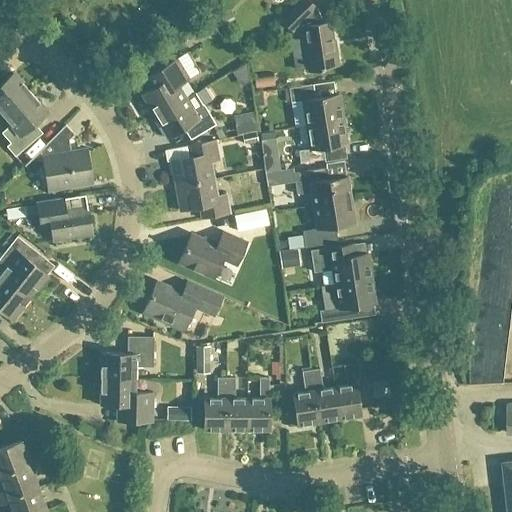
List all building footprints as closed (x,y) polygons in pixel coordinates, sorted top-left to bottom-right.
[(307,0),(301,0),(282,20),(293,30),(294,29),(303,38),(308,71),(322,69),(322,67),(338,65),(335,48),(333,48),(330,22),(313,25),(312,11),(315,8),(307,0)] [(198,9),(194,13),(200,19),(204,14),(198,9)] [(222,30),(236,23),(230,12),(217,19),(222,30)] [(203,20),(192,31),(203,41),(213,30),(203,20)] [(253,60),(260,77),(275,72),(268,55),(253,60)] [(155,116),(186,98),(179,86),(189,79),(177,59),(143,79),(149,90),(142,94),(155,116)] [(3,116),(30,92),(14,73),(0,84),(0,118),(3,116)] [(273,78),(254,80),(255,89),(274,86),(273,78)] [(289,90),(284,91),(286,101),(290,101),(291,102),(303,101),(307,127),(342,122),(338,95),(314,98),(312,85),(289,89),(289,90)] [(30,92),(3,116),(11,126),(2,133),(11,143),(7,147),(16,157),(38,138),(29,129),(48,113),(30,92)] [(195,92),(186,98),(155,116),(168,138),(184,129),(191,140),(216,125),(204,105),(202,105),(195,92)] [(263,105),(261,94),(254,95),(255,106),(263,105)] [(252,111),(232,115),(236,136),(242,134),(256,132),(252,111)] [(342,122),(307,127),(310,149),(298,151),(300,163),(324,160),(322,148),(346,144),(342,122)] [(44,166),(48,189),(92,182),(87,151),(68,154),(66,142),(74,134),(65,125),(24,166),(33,175),(42,166),(44,166)] [(221,129),(215,133),(220,139),(227,138),(221,129)] [(261,138),(275,136),(274,129),(260,131),(261,138)] [(256,132),(242,134),(244,145),(258,142),(256,132)] [(175,185),(213,179),(210,161),(219,160),(215,141),(188,146),(190,157),(171,161),(175,185)] [(327,168),(293,173),(297,194),(311,192),(313,206),(351,200),(347,176),(328,179),(327,168)] [(275,184),(273,171),(265,172),(267,186),(275,184)] [(213,179),(175,185),(180,211),(199,207),(201,219),(229,213),(225,195),(217,196),(213,179)] [(36,203),(37,205),(25,207),(27,216),(38,214),(40,227),(50,225),(53,241),(92,234),(88,206),(65,210),(63,198),(36,203)] [(351,200),(313,206),(316,229),(302,231),(305,247),(338,242),(335,226),(355,223),(351,200)] [(404,239),(404,224),(367,223),(366,237),(404,239)] [(191,234),(178,262),(213,278),(222,259),(236,265),(246,243),(222,232),(216,245),(191,234)] [(37,254),(17,237),(0,257),(0,273),(30,298),(48,275),(31,261),(37,254)] [(310,251),(306,252),(307,258),(311,257),(314,273),(332,270),(334,284),(370,278),(367,254),(342,258),(340,247),(310,251)] [(295,248),(277,251),(280,268),(298,265),(295,248)] [(30,298),(0,273),(0,309),(12,319),(30,298)] [(370,278),(334,284),(338,308),(320,311),(322,322),(351,317),(349,306),(374,303),(370,278)] [(157,282),(143,313),(183,331),(193,307),(213,316),(222,296),(188,281),(182,293),(157,282)] [(351,344),(348,321),(333,322),(335,345),(351,344)] [(384,321),(363,326),(366,337),(387,333),(384,321)] [(101,353),(100,379),(134,380),(134,367),(153,367),(154,337),(128,337),(127,353),(101,353)] [(209,375),(209,347),(195,347),(195,375),(209,375)] [(279,362),(269,362),(269,374),(279,374),(279,362)] [(335,387),(339,419),(361,416),(356,383),(353,363),(343,365),(346,385),(335,387)] [(319,369),(311,371),(318,422),(339,419),(335,387),(322,388),(319,369)] [(318,422),(311,371),(301,372),(304,391),(292,393),(297,426),(318,422)] [(247,398),(247,431),(269,431),(269,398),(269,378),(259,378),(259,398),(247,398)] [(134,380),(100,379),(100,405),(117,405),(117,422),(152,422),(152,393),(134,392),(134,380)] [(225,431),(225,379),(217,379),(217,398),(203,398),(203,431),(225,431)] [(247,431),(247,398),(235,398),(235,379),(225,379),(225,431),(247,431)] [(390,396),(388,379),(370,382),(373,399),(390,396)] [(191,407),(166,406),(166,420),(190,421),(191,407)] [(0,475),(29,465),(21,441),(0,448),(0,475)] [(511,511),(511,460),(503,461),(509,511),(511,511)] [(0,475),(0,482),(3,492),(0,493),(0,504),(7,502),(6,499),(38,487),(29,465),(0,475)] [(6,499),(7,502),(10,511),(41,511),(46,510),(38,487),(6,499)]
